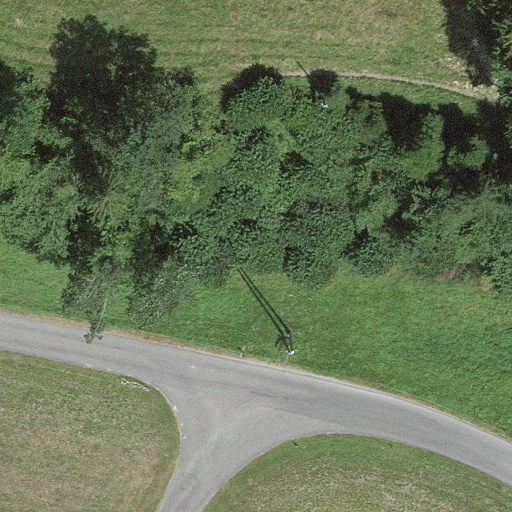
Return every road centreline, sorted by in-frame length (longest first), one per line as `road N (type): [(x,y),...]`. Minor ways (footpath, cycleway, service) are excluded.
road 1 (tertiary): [(511,464),(446,435),(244,379)]
road 2 (tertiary): [(244,379),(0,332)]
road 3 (unclassified): [(244,379),(174,511)]
